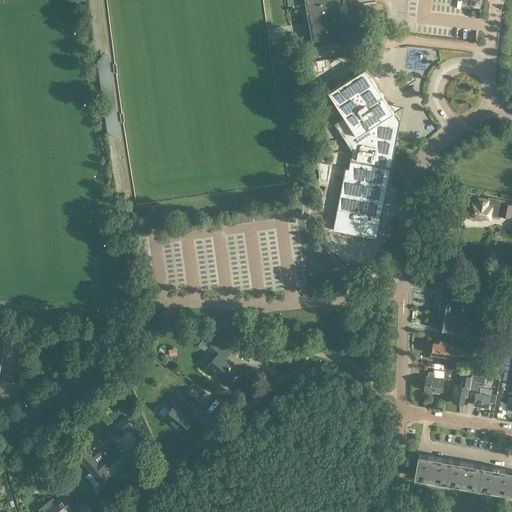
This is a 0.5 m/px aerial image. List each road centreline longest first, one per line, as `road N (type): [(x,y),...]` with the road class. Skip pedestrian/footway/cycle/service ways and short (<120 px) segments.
road 1 (residential): [(102,345),(156,301),(260,306),(403,293)]
road 2 (residential): [(403,293),(407,202),(424,155),(494,105)]
road 3 (residential): [(124,511),(299,370)]
